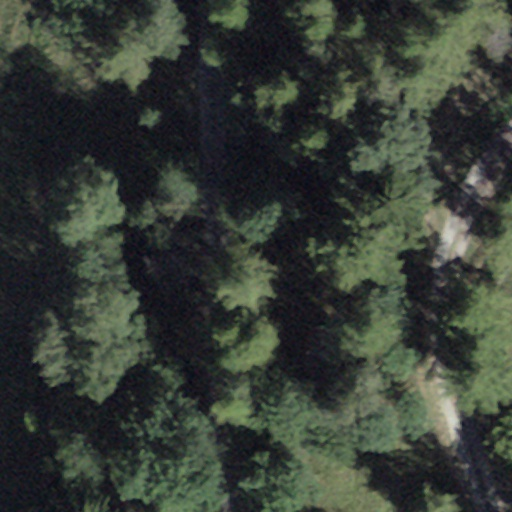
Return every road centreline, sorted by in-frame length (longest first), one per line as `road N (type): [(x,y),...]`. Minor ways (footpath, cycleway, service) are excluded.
road 1 (track): [(164,0),(158,283),(198,466),(216,511)]
road 2 (track): [(489,511),(450,422),(436,359),(434,279),(446,221),(476,170),(511,132)]
